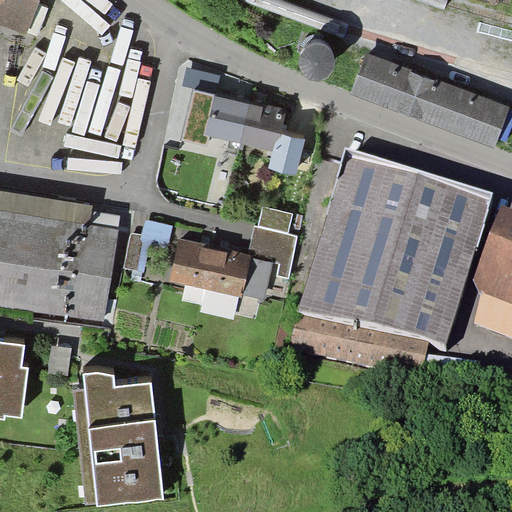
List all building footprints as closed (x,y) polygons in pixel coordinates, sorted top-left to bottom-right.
[(38,0),(0,0),(0,24),(26,34),(38,0)] [(327,47),(321,45),(316,44),(311,45),(306,48),(303,52),(300,56),(299,60),(299,64),(300,68),(301,71),(303,74),(308,77),(312,79),(318,80),(322,79),(327,77),(330,74),(333,70),(334,68),(335,66),(335,62),(334,58),(333,53),(330,50),(327,47)] [(509,107),(366,53),(351,94),(494,148),(509,107)] [(216,95),(221,75),(187,67),(182,87),(193,90),(216,95)] [(241,143),(250,104),(216,95),(193,90),(181,140),(206,146),(209,136),(241,143)] [(250,104),(241,143),(273,151),(269,168),(296,175),(305,139),(283,134),(287,109),(262,103),(261,106),(250,104)] [(445,344),(492,192),(346,147),(298,311),(289,348),(422,374),(430,340),(445,344)] [(0,307),(103,324),(121,217),(92,212),(93,207),(0,191),(0,307)] [(511,207),(501,203),(473,279),(479,293),(475,323),(511,337),(511,207)] [(294,213),(263,206),(258,227),(289,234),(294,213)] [(168,248),(173,225),(148,220),(145,221),(141,234),(140,239),(143,242),(138,270),(145,272),(150,244),(168,248)] [(258,227),(255,225),(248,253),(252,254),(251,257),(273,262),(280,264),(277,275),(288,277),(297,236),(289,234),(258,227)] [(140,239),(141,234),(133,233),(131,234),(124,267),(138,270),(143,242),(140,239)] [(214,246),(179,239),(170,282),(206,289),(214,246)] [(248,253),(214,246),(206,289),(242,297),(243,294),(264,299),(273,262),(251,257),(252,254),(248,253)] [(28,345),(0,341),(0,418),(8,419),(8,416),(25,418),(31,368),(25,367),(28,345)] [(67,375),(71,348),(52,345),(48,372),(67,375)] [(84,387),(73,388),(86,505),(97,503),(97,506),(165,499),(152,382),(116,385),(115,374),(99,370),(82,373),(84,387)]
